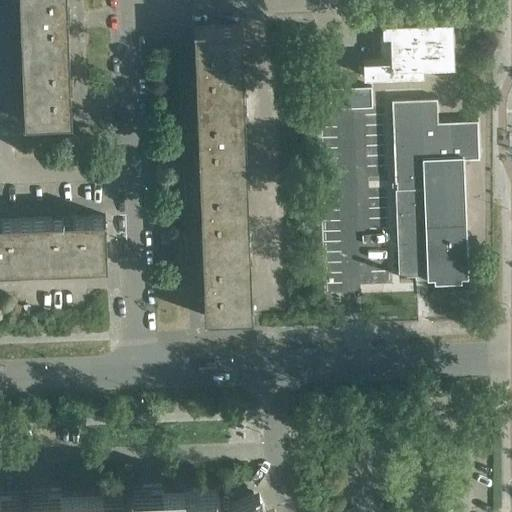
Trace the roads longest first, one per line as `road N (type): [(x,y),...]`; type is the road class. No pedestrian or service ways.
road 1 (unclassified): [(121,369),(119,0)]
road 2 (unclassified): [(270,364),(511,358)]
road 3 (unclassified): [(301,511),(278,455),(270,364)]
road 4 (unclassified): [(121,369),(270,364)]
road 5 (unclassified): [(0,373),(121,369)]
